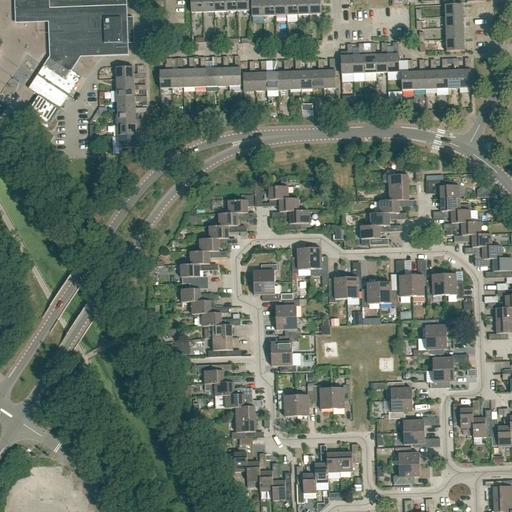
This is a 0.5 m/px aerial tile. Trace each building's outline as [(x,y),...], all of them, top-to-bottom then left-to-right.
[(17,20),(28,19),(27,7),(33,7),(33,2),(31,2),(30,0),(15,0),(16,13),(17,13),(17,20)] [(27,7),(28,19),(49,19),(48,0),(30,0),(31,2),(33,2),(33,7),(27,7)] [(126,19),(125,0),(68,2),(68,5),(57,5),(57,33),(55,33),(56,57),(94,56),(94,57),(129,56),(128,44),(134,44),(134,18),(126,19)] [(191,0),(192,14),(204,14),(203,0),(191,0)] [(203,0),(204,14),(215,14),(214,0),(203,0)] [(214,0),(215,14),(226,13),(225,0),(214,0)] [(225,0),(226,13),(238,13),(237,0),(225,0)] [(237,0),(238,13),(250,12),(249,0),(237,0)] [(252,18),(264,18),(263,0),(254,0),(252,0),(252,18)] [(263,0),(264,18),(276,17),(274,0),(263,0)] [(274,0),(276,17),(287,17),(286,0),(274,0)] [(286,0),(287,17),(298,16),(297,0),(286,0)] [(297,0),(298,16),(310,16),(309,0),(297,0)] [(309,0),(310,16),(322,16),(321,0),(309,0)] [(446,18),(464,17),(463,5),(445,6),(446,18)] [(446,29),(464,29),(464,17),(446,18),(446,29)] [(446,41),(464,40),(464,29),(446,29),(446,41)] [(464,40),(446,41),(447,53),(465,52),(464,40)] [(387,56),(388,74),(400,74),(399,55),(398,44),(394,44),(394,56),(387,56)] [(364,57),(365,57),(364,45),(359,45),(360,57),(353,57),(354,75),(365,75),(364,57)] [(376,56),(376,45),(371,45),(371,56),(365,57),(364,57),(365,75),(376,74),(376,56)] [(353,57),(353,46),(348,46),(348,57),(341,57),(342,76),(354,75),(353,57)] [(376,74),(388,74),(387,56),(376,56),(376,74)] [(218,88),(217,70),(217,67),(217,58),(212,58),(212,70),(206,70),(207,88),(218,88)] [(229,88),(229,69),(228,58),(223,58),(224,70),(217,70),(218,88),(229,88)] [(235,58),(235,69),(229,69),(229,88),(241,87),(241,69),(240,69),(240,58),(235,58)] [(195,89),(195,71),(194,71),(194,59),(189,59),(189,71),(183,71),(184,89),(195,89)] [(207,88),(206,70),(206,67),(206,59),(201,59),(201,70),(195,71),(195,89),(207,88)] [(459,71),(460,89),(471,89),(471,71),(470,71),(470,59),(465,59),(465,71),(459,71)] [(172,71),(171,60),(166,60),(167,72),(160,72),(161,90),(172,90),(172,71)] [(184,89),(183,71),(183,60),(178,60),(178,71),(172,71),(172,90),(184,89)] [(324,72),(324,90),(336,90),(336,72),(335,72),(335,60),(329,60),(330,72),(324,72)] [(307,73),(301,73),(301,91),(313,91),(312,73),(312,69),(312,61),(307,61),(307,73)] [(324,72),(323,61),(318,61),(319,73),(312,73),(313,91),(324,90),(324,72)] [(436,72),(437,72),(436,61),(431,61),(431,72),(425,72),(425,91),(437,90),(436,72)] [(279,92),(278,74),(278,62),(272,63),(273,74),(267,74),(267,92),(279,92)] [(290,92),(289,74),(289,62),(284,62),(284,74),(278,74),(279,92),(290,92)] [(289,74),(290,92),(301,91),(301,73),(300,62),(295,62),(296,73),(289,74)] [(413,73),(413,62),(408,62),(408,73),(401,73),(402,92),(414,91),(413,73)] [(244,75),(244,93),(256,93),(255,75),(255,63),(249,63),(250,75),(244,75)] [(255,75),(256,93),(267,92),(267,74),(266,63),(261,63),(262,75),(255,75)] [(38,76),(43,79),(70,97),(76,86),(82,78),(73,72),(71,71),(65,70),(65,65),(51,65),(49,69),(44,66),(38,76)] [(135,68),(117,69),(117,81),(135,80),(135,68)] [(437,90),(448,90),(447,71),(437,72),(436,72),(437,90)] [(448,90),(460,89),(459,71),(447,71),(448,90)] [(414,91),(425,91),(425,72),(413,73),(414,91)] [(45,99),(61,110),(70,97),(43,79),(38,76),(29,89),(34,93),(40,96),(44,100),(45,99)] [(135,80),(117,81),(117,92),(136,91),(135,80)] [(147,97),(136,98),(136,91),(117,92),(118,103),(136,103),(147,102),(147,97)] [(36,100),(34,103),(33,106),(55,120),(61,110),(45,99),(44,100),(40,96),(37,101),(36,100)] [(136,103),(118,103),(118,115),(136,114),(136,103)] [(48,130),(55,120),(33,106),(32,107),(31,107),(27,113),(25,116),(48,130)] [(136,114),(118,115),(119,126),(137,126),(136,114)] [(137,126),(119,126),(119,138),(137,137),(137,126)] [(51,143),(54,138),(46,133),(45,132),(42,137),(50,142),(51,143)] [(137,137),(119,138),(120,149),(138,149),(138,148),(149,148),(149,143),(138,143),(137,137)] [(385,184),(389,184),(390,190),(409,189),(408,177),(407,173),(416,173),(416,181),(422,180),(422,171),(422,170),(398,171),(388,171),(383,177),(383,182),(385,184)] [(441,200),(460,200),(460,187),(451,187),(451,181),(443,181),(443,188),(440,188),(441,200)] [(289,201),(289,200),(288,188),(269,189),(270,201),(272,201),(272,208),(280,207),(280,201),(289,201)] [(406,202),(409,202),(409,189),(390,190),(390,202),(398,202),(399,208),(407,208),(406,202)] [(238,215),(239,221),(246,221),(246,214),(249,214),(248,208),(254,207),(254,196),(246,196),(246,202),(229,202),(229,215),(238,215)] [(299,213),(299,212),(299,200),(289,200),(289,201),(280,201),(280,207),(280,213),(283,213),(283,219),(290,219),(291,219),(290,213),(299,213)] [(461,212),(460,200),(441,200),(441,213),(443,213),(444,219),(452,219),(452,213),(461,212)] [(400,214),(399,208),(398,202),(390,202),(380,202),(381,214),(381,215),(389,215),(389,221),(390,221),(397,220),(397,214),(400,214)] [(471,224),(471,211),(461,212),(452,213),(452,219),(452,225),(454,225),(455,231),(462,231),(462,224),(471,224)] [(291,219),(290,219),(291,226),(293,225),(293,231),(307,231),(307,225),(310,225),(309,212),(299,212),(299,213),(290,213),(291,219)] [(387,227),(390,227),(390,221),(389,221),(389,215),(381,215),(381,214),(371,215),(371,227),(371,228),(379,227),(380,233),(388,233),(387,227)] [(239,227),(239,221),(238,215),(229,215),(219,215),(220,228),(229,228),(229,234),(237,234),(236,227),(239,227)] [(482,236),(481,223),(471,224),(462,224),(462,231),(462,237),(465,237),(465,243),(472,243),(473,243),(473,236),(482,236)] [(381,246),(380,233),(379,227),(371,228),(371,227),(361,228),(362,240),(370,240),(370,246),(381,246)] [(229,240),(229,234),(229,228),(220,228),(210,228),(210,240),(210,241),(219,241),(220,247),(227,246),(227,240),(229,240)] [(492,248),(491,235),(482,236),(473,236),(473,243),(472,243),(473,249),(475,249),(475,255),(483,255),(483,248),(492,248)] [(220,252),(220,247),(219,241),(210,241),(210,240),(200,241),(201,253),(209,253),(210,259),(217,259),(217,253),(220,252)] [(502,260),(502,247),(492,248),(483,248),(483,255),(483,261),(486,261),(486,267),(493,267),(493,260),(502,260)] [(298,271),(310,271),(310,250),(298,250),(298,258),(292,259),(292,275),(298,274),(298,271)] [(310,250),(310,271),(322,271),(322,273),(328,273),(328,257),(322,257),(322,250),(310,250)] [(210,266),(210,259),(209,253),(201,253),(191,253),(191,266),(199,266),(200,272),(208,272),(207,266),(210,266)] [(493,260),(493,267),(494,273),(496,273),(496,279),(511,278),(511,259),(502,260),(493,260)] [(412,277),(412,298),(424,298),(424,276),(425,276),(424,261),(418,262),(418,277),(412,277)] [(412,298),(412,277),(405,277),(405,262),(398,262),(399,277),(400,277),(401,298),(412,298)] [(347,279),(347,300),(359,300),(359,279),(360,279),(359,263),(353,264),(354,279),(347,279)] [(200,278),(200,272),(199,266),(191,266),(181,266),(181,279),(183,279),(183,285),(190,285),(198,285),(198,278),(200,278)] [(254,285),(275,284),(275,272),(278,272),(277,266),(262,266),(262,273),(254,273),(254,285)] [(444,276),(445,297),(457,296),(457,299),(463,299),(463,283),(457,283),(456,275),(444,276)] [(433,297),(445,297),(444,276),(433,276),(433,284),(426,284),(427,300),(433,300),(433,297)] [(335,300),(347,300),(347,279),(335,280),(335,288),(329,288),(329,304),(336,304),(335,300)] [(379,284),(380,305),(392,304),(392,307),(399,307),(398,291),(392,292),(391,283),(379,284)] [(275,284),(254,285),(254,296),(262,296),(263,302),(279,302),(278,296),(276,296),(275,284)] [(368,305),(380,305),(379,284),(368,284),(368,292),(362,293),(362,308),(368,308),(368,305)] [(201,303),(201,297),(201,291),(198,291),(198,285),(190,285),(191,291),(182,291),(182,304),(192,304),(192,303),(201,303)] [(311,306),(322,305),(322,295),(310,295),(311,306)] [(212,315),(212,309),(211,303),(219,302),(219,296),(201,297),(201,303),(192,303),(192,304),(193,316),(203,316),(212,315)] [(276,320),(297,319),(297,307),(300,307),(300,301),(293,301),(284,301),(284,308),(276,308),(276,320)] [(511,322),(511,309),(506,310),(506,304),(498,304),(499,310),(496,310),(497,323),(511,322)] [(222,327),(222,321),(222,315),(219,315),(219,308),(212,309),(212,315),(203,316),(203,328),(213,328),(222,327)] [(285,337),(298,337),(301,337),(300,331),(298,331),(297,319),(276,320),(277,332),(285,331),(285,337)] [(214,340),(233,339),(232,327),(230,327),(230,321),(222,321),(222,327),(213,328),(214,340)] [(422,328),(426,328),(426,339),(447,339),(447,327),(438,327),(438,321),(422,321),(416,322),(417,328),(422,327),(422,328)] [(511,322),(497,323),(497,335),(499,335),(499,341),(507,341),(507,335),(511,334),(511,322)] [(272,356),(293,355),(292,343),(296,343),(298,343),(298,337),(285,337),(279,338),(279,344),(271,344),(272,356)] [(233,339),(214,340),(214,352),(209,352),(209,359),(231,358),(231,351),(233,351),(233,339)] [(439,351),(448,351),(447,339),(426,339),(426,351),(423,351),(413,352),(413,357),(423,357),(423,358),(439,357),(439,351)] [(293,355),(272,356),(272,368),(280,367),(280,374),(296,373),(296,367),(293,367),(293,355)] [(433,360),(433,372),(454,371),(454,364),(469,364),(469,357),(443,358),(443,359),(433,360)] [(205,376),(205,386),(215,386),(215,385),(224,385),(224,378),(224,372),(222,372),(221,366),(198,367),(199,376),(205,376)] [(454,371),(433,372),(434,384),(431,384),(431,390),(449,389),(449,383),(455,383),(454,371)] [(235,397),(235,391),(234,385),(232,385),(232,378),(224,378),(224,385),(215,385),(215,386),(216,398),(225,398),(225,397),(235,397)] [(388,390),(391,390),(392,402),(413,401),(412,389),(404,389),(404,383),(397,384),(388,384),(388,390)] [(332,390),(333,411),(345,410),(345,402),(351,402),(350,386),(344,386),(344,389),(332,390)] [(333,411),(332,390),(320,390),(320,387),(314,387),(314,393),(315,393),(315,403),(321,403),(321,411),(333,411)] [(226,410),(236,410),(236,409),(245,409),(245,403),(252,402),(252,390),(242,390),(235,391),(235,397),(225,397),(225,398),(226,410)] [(315,403),(315,393),(314,393),(308,394),(308,396),(297,397),(297,418),(309,418),(309,409),(315,409),(315,403)] [(297,418),(297,397),(285,397),(285,394),(279,395),(279,410),(285,410),(286,418),(297,418)] [(405,413),(413,413),(413,401),(392,402),(392,414),(389,414),(389,420),(405,420),(405,413)] [(236,422),(256,421),(255,408),(253,408),(253,402),(252,402),(245,403),(245,409),(236,409),(236,410),(236,422)] [(473,420),(479,419),(479,412),(473,412),(473,410),(460,410),(460,408),(453,408),(453,422),(460,422),(461,429),(473,429),(473,420)] [(492,438),(492,430),(492,421),(486,422),(486,419),(479,419),(473,420),(473,429),(474,439),(486,438),(492,438)] [(403,422),(404,434),(425,433),(425,427),(439,426),(439,420),(413,421),(413,422),(403,422)] [(256,421),(236,422),(237,434),(232,434),(232,440),(240,440),(245,440),(254,440),(254,433),(256,433),(256,421)] [(511,446),(511,437),(511,428),(504,428),(498,428),(498,430),(492,430),(492,438),(492,447),(511,446)] [(425,440),(425,433),(404,434),(404,446),(414,446),(414,447),(440,446),(440,439),(425,440)] [(399,467),(420,466),(420,454),(411,455),(411,449),(395,449),(395,456),(399,456),(399,467)] [(235,473),(247,473),(247,464),(254,463),(254,454),(234,454),(235,473)] [(328,474),(340,473),(340,454),(327,455),(327,457),(321,457),(321,465),(328,465),(328,474)] [(340,454),(340,473),(353,473),(353,464),(359,464),(358,456),(352,456),(352,454),(340,454)] [(247,473),(248,483),(260,482),(260,473),(267,473),(266,465),(260,465),(260,463),(254,463),(247,464),(247,473)] [(329,484),(328,474),(328,465),(321,465),(315,465),(315,468),(309,468),(309,476),(316,475),(316,484),(329,484)] [(420,466),(399,467),(399,476),(393,478),(394,486),(415,485),(414,478),(420,478),(420,466)] [(273,483),(279,482),(279,475),(273,475),(273,473),(267,473),(260,473),(260,482),(261,492),(273,492),(273,483)] [(317,494),(316,484),(316,475),(309,476),(303,476),(303,478),(297,478),(297,486),(304,486),(304,495),(317,494)] [(273,492),(273,502),(292,501),(291,484),(286,484),(286,482),(279,482),(273,483),(273,492)] [(494,501),(511,500),(511,482),(496,483),(496,488),(494,489),(494,501)] [(511,511),(511,500),(494,501),(494,511),(511,511)]
